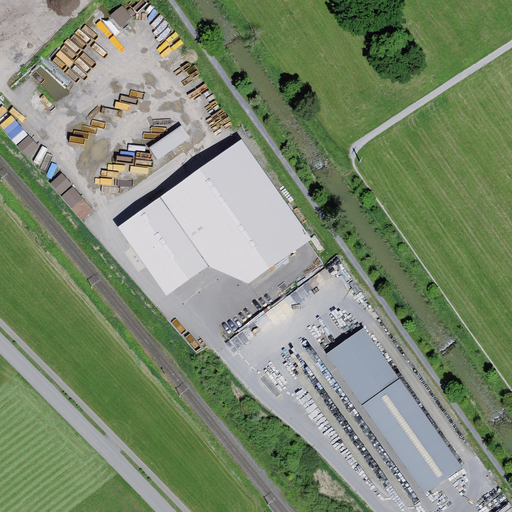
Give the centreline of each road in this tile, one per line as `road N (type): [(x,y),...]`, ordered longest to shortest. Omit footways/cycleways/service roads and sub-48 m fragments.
road 1 (track): [(511,40),(350,145),(511,388)]
road 2 (tertiary): [(0,338),(171,511)]
